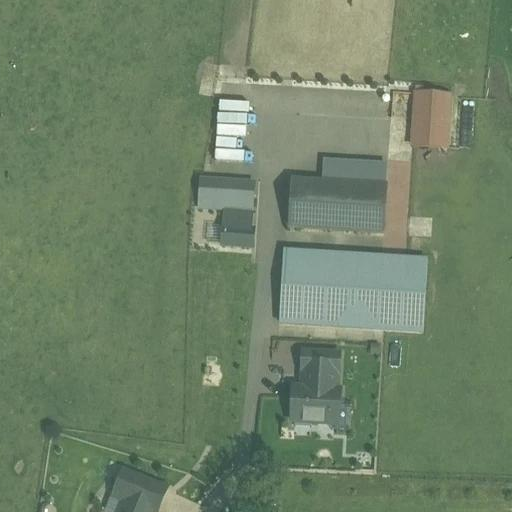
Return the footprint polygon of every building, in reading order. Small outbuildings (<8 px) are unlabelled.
[(451,97),(423,95),(423,89),(417,89),(413,147),(447,149),(451,97)] [(256,183),(203,180),(199,208),(226,210),(253,211),(255,195),(256,183)] [(387,187),(293,181),(290,229),(384,234),(387,187)] [(253,211),(226,210),(224,228),(252,230),(253,211)] [(252,230),(224,228),(223,246),(253,249),(255,231),(252,230)] [(427,261),(286,252),(281,325),(423,334),(427,261)] [(324,355),(309,353),(309,350),(297,349),(296,380),(295,380),(293,423),(338,425),(341,352),(324,352),(324,355)] [(158,511),(168,491),(124,473),(114,498),(126,503),(149,511),(158,511)] [(149,511),(126,503),(122,511),(149,511)]
